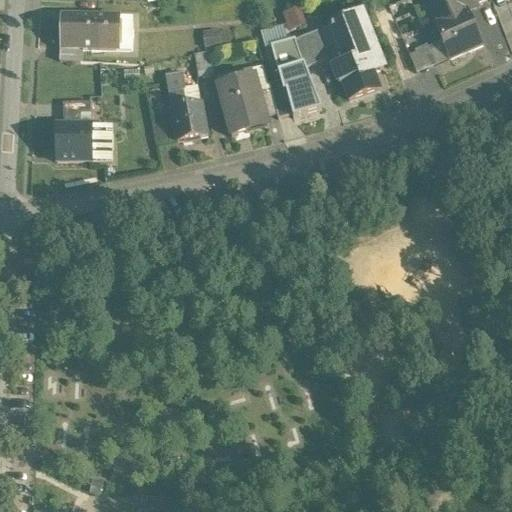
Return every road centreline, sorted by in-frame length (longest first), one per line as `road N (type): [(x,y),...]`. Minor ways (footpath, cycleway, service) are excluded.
road 1 (residential): [(511,86),(371,144),(227,182),(3,221)]
road 2 (residential): [(15,0),(3,221)]
